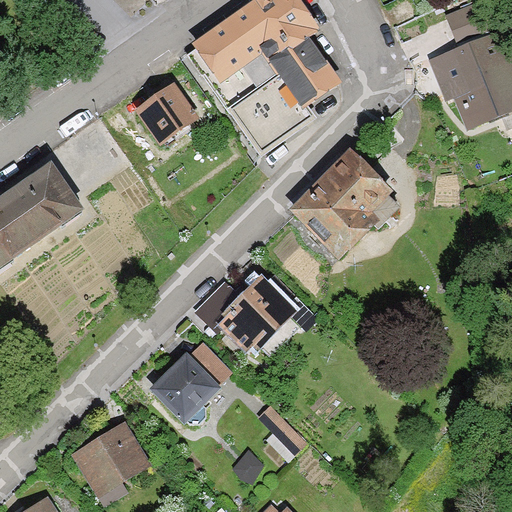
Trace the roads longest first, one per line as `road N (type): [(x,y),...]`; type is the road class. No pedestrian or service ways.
road 1 (residential): [(343,0),(384,88),(0,475)]
road 2 (residential): [(0,153),(216,0)]
